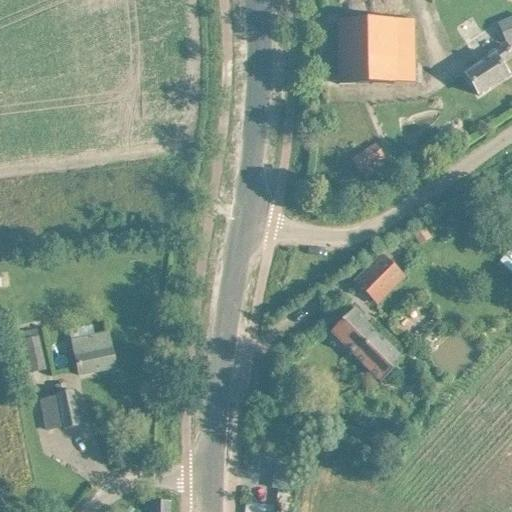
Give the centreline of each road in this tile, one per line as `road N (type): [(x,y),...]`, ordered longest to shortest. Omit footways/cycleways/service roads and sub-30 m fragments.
road 1 (unclassified): [(242,220),(333,239),(362,235),(511,140)]
road 2 (tertiary): [(211,478),(242,220)]
road 3 (tertiary): [(242,220),(255,127),(252,0)]
road 4 (unclassified): [(91,511),(116,486),(211,478)]
